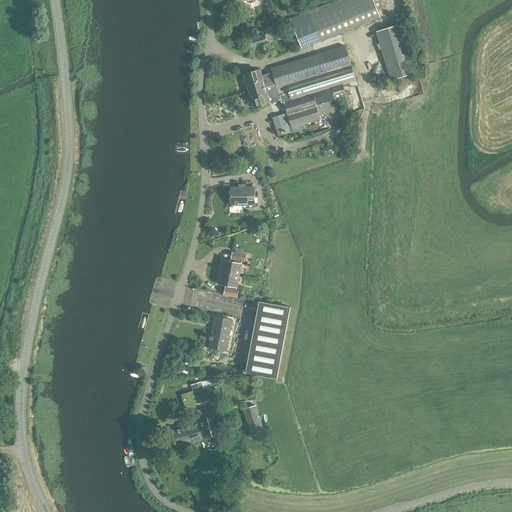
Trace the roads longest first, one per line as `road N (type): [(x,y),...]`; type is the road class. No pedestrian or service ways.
road 1 (unclassified): [(184,511),(150,487),(140,449),(144,404),(202,214),(207,0)]
road 2 (tertiary): [(46,511),(22,449),(20,402),(67,161),(55,0)]
